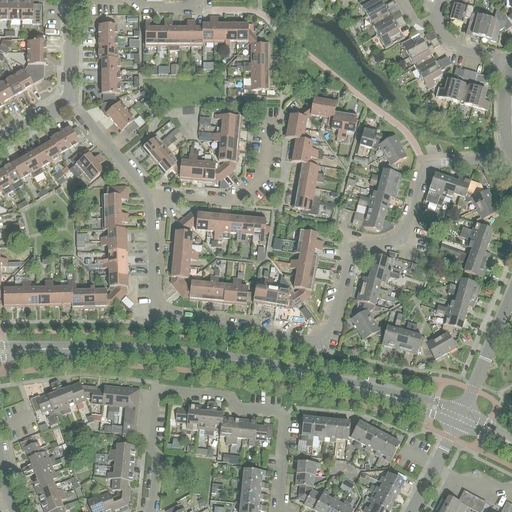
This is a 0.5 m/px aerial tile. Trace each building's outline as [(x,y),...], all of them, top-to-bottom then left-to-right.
[(364,0),(359,3),(366,17),(384,7),(379,0),(364,0)] [(0,21),(10,21),(10,3),(0,3),(0,21)] [(10,3),(10,21),(21,21),(21,3),(10,3)] [(40,6),(33,6),(33,3),(21,3),(21,21),(32,21),(32,25),(40,25),(40,6)] [(464,18),(470,20),(472,15),(474,8),(467,6),(466,8),(454,5),(450,20),(462,24),(464,18)] [(387,16),(388,16),(384,7),(366,17),(371,25),(379,20),(381,24),(390,19),(390,18),(389,19),(387,16)] [(490,40),(489,42),(496,44),(499,31),(503,29),(505,32),(511,27),(499,10),(496,13),(493,21),(486,19),(481,38),(490,40)] [(470,20),(465,35),(472,37),(472,35),(481,38),(486,19),(472,15),(470,20)] [(202,44),(213,44),(213,18),(209,18),(209,25),(202,25),(202,29),(202,44)] [(225,25),(218,25),(218,18),(213,18),(213,44),(225,44),(225,25)] [(379,20),(371,25),(372,25),(374,27),(372,28),(377,36),(394,27),(390,19),(381,24),(379,20)] [(157,47),(157,29),(149,29),(149,22),(145,22),(145,47),(157,47)] [(157,29),(157,47),(168,47),(168,22),(164,22),(164,29),(157,29)] [(168,22),(168,47),(168,53),(179,53),(179,47),(179,29),(172,29),(172,22),(168,22)] [(179,47),(191,47),(191,22),(187,22),(187,29),(179,29),(179,47)] [(202,29),(195,29),(195,22),(191,22),(191,47),(202,47),(202,44),(202,29)] [(225,44),(225,54),(229,54),(229,42),(236,42),(236,24),(225,24),(225,25),(225,44)] [(249,44),(255,38),(252,35),(250,32),(248,32),(248,25),(248,24),(236,24),(236,42),(248,42),(249,44)] [(98,38),(116,38),(116,26),(98,26),(98,38)] [(404,38),(403,39),(400,34),(399,34),(394,27),(377,36),(385,50),(393,45),(392,44),(397,41),(398,43),(405,39),(404,38)] [(116,38),(98,38),(98,49),(116,49),(116,38)] [(255,38),(249,44),(251,45),(251,57),(269,57),(269,45),(261,45),(261,43),(255,38)] [(3,41),(1,46),(4,48),(6,49),(9,49),(9,41),(3,41)] [(401,45),(409,58),(426,49),(421,41),(412,46),(409,41),(401,45)] [(27,54),(45,54),(45,43),(27,43),(27,54)] [(116,49),(98,49),(98,61),(101,61),(101,60),(116,60),(116,49)] [(426,49),(409,58),(413,66),(422,62),(424,65),(432,60),(431,61),(430,58),(431,57),(426,49)] [(26,69),(43,79),(41,78),(43,74),(43,66),(45,66),(45,54),(27,54),(27,66),(29,66),(29,68),(28,70),(26,69)] [(269,57),(251,57),(251,64),(244,64),(244,68),(269,68),(269,57)] [(101,60),(101,61),(101,72),(119,72),(119,60),(116,60),(101,60)] [(422,62),(413,66),(414,67),(415,66),(416,69),(415,70),(420,78),(437,68),(432,60),(424,65),(422,62)] [(179,66),(171,66),(171,76),(179,76),(179,66)] [(269,68),(244,68),(244,73),(251,73),(251,80),(269,80),(269,68)] [(437,68),(420,78),(427,91),(435,87),(432,82),(441,77),(437,68)] [(43,79),(26,69),(27,70),(26,72),(25,73),(24,71),(14,77),(23,92),(33,87),(32,86),(39,81),(41,78),(43,79)] [(119,72),(101,72),(101,83),(119,83),(119,72)] [(23,92),(14,77),(4,83),(13,98),(23,92)] [(261,98),(261,91),(269,91),(269,80),(251,80),(251,87),(244,87),(244,91),(247,91),(247,98),(261,98)] [(436,98),(451,102),(456,83),(447,81),(444,91),(443,91),(438,89),(436,98)] [(13,98),(4,83),(0,84),(0,98),(3,104),(13,98)] [(119,83),(101,83),(101,95),(119,95),(119,83)] [(468,88),(466,87),(465,87),(465,86),(456,83),(451,102),(459,104),(462,95),(466,96),(469,87),(468,87),(468,88)] [(477,89),(469,87),(466,96),(462,95),(459,104),(460,105),(460,104),(463,104),(463,105),(472,108),(477,89)] [(477,89),(472,108),(487,112),(489,104),(484,102),(486,92),(477,89)] [(305,112),(308,117),(310,116),(312,116),(321,118),(325,100),(313,98),(312,106),(310,106),(303,111),(305,112)] [(113,124),(127,112),(120,103),(116,99),(100,107),(102,110),(100,112),(106,119),(108,119),(109,119),(113,124)] [(325,100),(321,118),(328,119),(327,127),(331,127),(331,128),(334,112),(336,102),(325,100)] [(431,106),(424,104),(422,111),(429,113),(431,106)] [(305,112),(303,111),(297,115),(297,117),(288,116),(286,127),(304,130),(306,119),(308,117),(305,112)] [(127,112),(113,124),(121,133),(135,121),(127,112)] [(331,128),(331,127),(331,130),(338,131),(337,139),(341,139),(345,114),(334,112),(331,128)] [(345,114),(341,139),(345,140),(346,133),(354,134),(357,116),(345,114)] [(221,128),(240,130),(241,118),(239,118),(220,116),(215,116),(215,120),(222,121),(221,128)] [(202,118),(201,125),(211,127),(212,120),(202,118)] [(304,130),(286,127),(284,138),(294,140),(310,142),(310,139),(303,137),(304,130)] [(60,134),(69,149),(79,144),(76,138),(72,131),(70,128),(60,134)] [(77,128),(72,131),(76,138),(81,135),(77,128)] [(240,130),(221,128),(221,135),(213,134),(213,139),(239,141),(240,130)] [(371,150),(371,149),(374,140),(375,138),(376,133),(376,132),(364,128),(357,156),(361,157),(364,148),(371,150)] [(176,130),(166,138),(169,141),(174,137),(179,133),(176,130)] [(50,140),(51,142),(59,155),(69,149),(60,134),(50,140)] [(380,148),(385,156),(401,147),(395,136),(381,144),(380,141),(374,140),(371,149),(375,150),(380,148)] [(156,137),(142,149),(149,158),(169,141),(166,138),(161,143),(156,137)] [(239,141),(213,139),(213,143),(220,143),(219,151),(238,152),(239,141)] [(310,142),(294,140),(292,151),(318,156),(318,151),(311,150),(312,143),(310,142)] [(169,141),(149,158),(157,167),(171,155),(166,149),(172,144),(169,141)] [(41,148),(50,163),(60,157),(59,155),(51,142),(41,148)] [(385,167),(384,171),(394,174),(395,168),(393,165),(407,158),(401,147),(385,156),(389,165),(385,167)] [(50,163),(41,148),(31,153),(40,169),(50,163)] [(219,151),(218,162),(224,163),(224,165),(220,168),(227,176),(231,173),(234,171),(235,164),(237,164),(238,152),(219,151)] [(318,156),(292,151),(290,163),(300,164),(309,166),(310,159),(317,160),(318,156)] [(21,159),(30,175),(33,180),(43,174),(40,169),(31,153),(21,159)] [(82,175),(101,159),(99,155),(93,160),(88,154),(74,166),(82,175)] [(177,176),(179,176),(180,176),(181,164),(180,164),(178,164),(171,155),(157,167),(164,176),(172,169),(177,176)] [(179,176),(179,180),(190,181),(193,156),(189,155),(188,163),(181,162),(180,164),(181,164),(180,176),(179,176)] [(193,156),(190,181),(202,182),(204,164),(196,163),(197,156),(193,156)] [(349,159),(338,157),(338,158),(346,170),(349,159)] [(20,180),(30,175),(21,159),(12,165),(20,180)] [(82,175),(89,184),(103,172),(98,167),(104,162),(101,159),(82,175)] [(204,164),(202,182),(213,183),(214,181),(220,182),(223,180),(226,177),(227,176),(220,168),(218,170),(217,171),(215,170),(215,165),(204,164)] [(318,167),(309,166),(300,164),(298,175),(324,180),(324,176),(317,174),(318,167)] [(20,180),(12,165),(2,170),(11,186),(20,180)] [(2,170),(0,171),(0,189),(1,191),(11,186),(2,170)] [(384,171),(382,176),(382,178),(372,176),(371,180),(398,188),(401,176),(394,174),(384,171)] [(324,180),(298,175),(296,187),(314,190),(315,183),(323,184),(324,180)] [(428,193),(425,202),(437,206),(446,179),(434,175),(428,193)] [(57,181),(56,182),(60,186),(66,181),(62,177),(60,178),(59,179),(57,181)] [(453,195),(460,197),(457,207),(461,208),(463,203),(467,193),(470,182),(471,181),(459,177),(457,183),(453,195)] [(446,179),(437,206),(441,208),(444,198),(451,201),(453,195),(457,183),(446,179)] [(398,188),(371,180),(369,185),(379,188),(377,194),(389,198),(395,200),(398,188)] [(470,182),(467,193),(472,194),(474,197),(484,192),(480,185),(470,182)] [(294,198),(320,202),(320,198),(313,197),(314,190),(296,187),(294,198)] [(102,197),(102,208),(121,208),(120,201),(128,201),(127,188),(106,189),(106,197),(102,197)] [(467,193),(463,203),(467,204),(472,201),(476,210),(493,202),(487,191),(484,192),(474,197),(472,194),(467,193)] [(70,197),(69,198),(72,202),(73,201),(79,196),(76,192),(70,197)] [(377,194),(371,193),(369,200),(360,197),(358,202),(386,209),(389,198),(377,194)] [(317,217),(319,206),(320,202),(294,198),(292,209),(308,212),(308,215),(317,217)] [(386,209),(358,202),(357,206),(367,209),(365,216),(383,221),(386,209)] [(493,202),(476,210),(480,219),(476,221),(475,225),(484,228),(486,223),(484,220),(498,213),(493,202)] [(102,208),(102,220),(128,219),(128,215),(121,215),(121,208),(102,208)] [(431,223),(431,225),(441,228),(442,227),(443,224),(441,223),(444,214),(435,211),(432,219),(431,223)] [(183,220),(190,229),(194,226),(196,226),(195,231),(207,232),(209,214),(197,213),(197,215),(190,214),(183,220)] [(383,221),(365,216),(355,213),(353,220),(352,225),(380,233),(383,221)] [(209,214),(207,232),(214,233),(214,240),(218,241),(220,215),(209,214)] [(222,241),(222,240),(229,240),(230,234),(231,216),(220,215),(218,241),(222,241)] [(236,243),(240,243),(243,217),(231,216),(230,234),(237,235),(236,243)] [(245,236),(252,237),(254,218),(243,217),(240,243),(245,243),(245,236)] [(252,237),(260,237),(259,245),(263,245),(264,234),(265,228),(266,219),(254,218),(252,237)] [(103,231),(108,231),(121,231),(121,230),(121,224),(128,223),(128,219),(102,220),(103,231)] [(183,220),(179,223),(176,226),(176,232),(174,232),(173,244),(191,246),(192,234),(187,234),(187,232),(190,229),(183,220)] [(484,228),(475,225),(474,225),(472,232),(462,228),(461,233),(488,242),(492,231),(484,228)] [(101,238),(101,243),(127,242),(126,230),(121,230),(121,231),(108,231),(108,238),(101,238)] [(298,232),(296,243),(322,247),(323,243),(315,242),(317,235),(298,232)] [(488,242),(461,233),(459,238),(469,241),(466,248),(472,250),(484,254),(488,242)] [(88,243),(88,235),(76,235),(76,243),(84,243),(88,243)] [(108,247),(108,254),(127,253),(127,242),(101,243),(101,247),(108,247)] [(322,247),(296,243),(294,254),(300,255),(313,257),(314,250),(321,251),(322,247)] [(173,244),(172,255),(197,258),(198,253),(190,253),(191,246),(173,244)] [(439,251),(452,255),(453,251),(441,246),(439,251)] [(472,250),(470,256),(460,253),(459,258),(486,267),(490,255),(484,254),(472,250)] [(108,254),(108,261),(95,261),(95,266),(101,266),(101,265),(127,265),(127,253),(108,254)] [(172,255),(171,266),(189,268),(190,261),(197,262),(197,258),(172,255)] [(313,257),(300,255),(298,262),(291,261),(290,265),(316,270),(318,258),(313,257)] [(375,256),(371,268),(399,276),(400,271),(391,268),(393,261),(375,256)] [(486,267),(459,258),(457,262),(467,266),(464,273),(482,279),(486,267)] [(109,269),(109,276),(127,276),(127,265),(101,265),(101,266),(101,269),(109,269)] [(316,270),(290,265),(290,269),(297,271),(296,278),(314,281),(316,270)] [(177,292),(185,285),(182,281),(183,279),(188,280),(189,268),(171,266),(169,278),(171,278),(171,285),(177,292)] [(417,267),(415,273),(427,276),(429,270),(429,269),(417,266),(417,267)] [(371,268),(368,279),(368,280),(380,283),(380,284),(386,285),(388,278),(398,280),(399,276),(371,268)] [(112,293),(119,301),(126,294),(126,288),(128,288),(127,276),(109,276),(109,288),(115,288),(115,290),(112,293)] [(200,302),(212,304),(214,278),(210,278),(209,285),(202,284),(200,302)] [(212,304),(223,305),(225,286),(218,286),(218,278),(214,278),(212,304)] [(314,281),(296,278),(294,289),(299,290),(299,292),(295,295),(301,303),(309,298),(310,292),(312,292),(314,281)] [(363,278),(359,290),(387,297),(388,293),(378,290),(380,284),(380,283),(368,280),(368,279),(363,278)] [(256,285),(253,304),(264,306),(269,280),(265,279),(263,287),(256,285)] [(223,305),(235,306),(237,280),(233,280),(232,287),(225,286),(223,305)] [(237,280),(235,306),(246,307),(246,304),(247,294),(248,288),(240,288),(241,280),(237,280)] [(269,280),(264,306),(275,308),(279,289),(272,288),(273,281),(269,280)] [(450,285),(448,290),(476,297),(479,285),(461,280),(459,288),(450,285)] [(53,281),(49,282),(49,307),(61,307),(60,289),(53,289),(53,281)] [(67,289),(60,289),(61,307),(72,307),(72,285),(72,281),(67,281),(67,289)] [(22,290),(12,290),(13,308),(27,308),(26,282),(22,282),(22,290)] [(30,282),(26,282),(27,308),(38,308),(37,289),(30,289),(30,282)] [(45,289),(37,289),(38,308),(49,307),(49,282),(44,282),(45,289)] [(177,292),(180,296),(183,299),(189,299),(189,301),(200,302),(202,284),(191,283),(190,289),(188,288),(185,285),(177,292)] [(90,292),(83,292),(84,310),(95,310),(95,291),(94,284),(90,284),(90,292)] [(76,285),(72,285),(72,307),(72,310),(84,310),(83,292),(76,292),(76,285)] [(3,290),(1,289),(0,290),(0,298),(1,300),(3,300),(4,308),(13,308),(12,290),(3,290)] [(294,309),(297,306),(301,303),(295,295),(292,292),(279,289),(275,308),(287,310),(287,308),(294,309)] [(359,290),(356,302),(364,304),(374,307),(376,299),(386,302),(387,297),(359,290)] [(457,297),(455,303),(455,304),(467,307),(473,309),(476,297),(448,290),(447,294),(457,297)] [(106,307),(113,307),(119,301),(112,293),(108,297),(106,297),(106,291),(95,291),(95,310),(107,309),(106,307)] [(438,307),(436,311),(464,319),(467,307),(455,304),(455,303),(449,302),(447,309),(438,307)] [(364,312),(351,320),(357,330),(373,321),(369,313),(368,313),(373,311),(374,307),(364,304),(363,309),(364,312)] [(443,326),(453,328),(461,331),(464,319),(436,311),(435,316),(445,318),(443,326)] [(381,346),(393,349),(398,331),(401,322),(396,320),(393,330),(386,328),(383,338),(381,346)] [(378,330),(373,321),(357,330),(363,341),(376,333),(378,336),(383,338),(386,328),(382,327),(378,330)] [(393,349),(405,352),(412,325),(408,324),(405,333),(398,331),(393,349)] [(417,356),(419,347),(421,338),(414,336),(417,326),(412,325),(405,352),(417,356)] [(444,334),(436,339),(445,355),(456,349),(448,335),(452,333),(453,328),(443,326),(442,330),(444,334)] [(421,338),(419,347),(424,349),(427,347),(435,361),(445,355),(436,339),(428,343),(425,339),(421,338)] [(86,401),(85,399),(80,387),(79,384),(68,388),(75,406),(86,401)] [(91,405),(103,406),(104,392),(96,391),(97,388),(80,387),(85,399),(91,400),(91,405)] [(108,413),(113,414),(116,389),(104,387),(104,392),(103,406),(109,407),(108,413)] [(69,408),(75,406),(68,388),(58,392),(67,415),(71,413),(69,408)] [(125,407),(126,401),(127,395),(127,390),(116,389),(113,414),(119,414),(119,408),(125,408),(125,407)] [(62,416),(67,415),(58,392),(47,396),(54,414),(60,411),(62,416)] [(47,412),(49,418),(46,419),(50,428),(58,424),(54,414),(47,396),(40,399),(39,397),(30,400),(35,413),(40,411),(41,414),(47,412)] [(186,431),(186,425),(187,425),(188,410),(181,410),(181,407),(171,406),(170,420),(175,421),(175,424),(182,424),(181,431),(186,431)] [(187,425),(186,425),(186,431),(191,432),(197,432),(197,430),(198,426),(200,412),(201,408),(188,406),(188,410),(187,425)] [(211,413),(200,412),(198,426),(197,430),(205,431),(204,436),(209,437),(211,413)] [(211,413),(209,437),(213,437),(213,432),(220,433),(222,419),(223,419),(223,414),(211,413)] [(312,448),(313,441),(313,438),(315,419),(303,418),(300,442),(307,443),(306,447),(312,448)] [(220,433),(219,437),(226,438),(225,444),(231,445),(233,420),(223,419),(222,419),(220,433)] [(313,438),(319,438),(318,442),(324,442),(324,439),(326,420),(315,419),(313,438)] [(233,420),(231,445),(236,445),(236,439),(243,440),(245,421),(233,420)] [(324,439),(330,439),(330,443),(335,443),(336,440),(335,440),(337,422),(326,420),(324,439)] [(245,421),(243,440),(249,440),(248,447),(254,447),(254,441),(255,427),(256,427),(256,422),(245,421)] [(335,440),(336,440),(347,441),(348,438),(347,438),(348,429),(355,430),(358,425),(349,424),(349,423),(337,422),(335,440)] [(347,438),(348,438),(361,445),(369,428),(359,423),(358,425),(355,430),(348,429),(347,438)] [(254,441),(254,447),(258,448),(259,441),(266,442),(266,439),(272,440),(273,426),(263,425),(263,427),(256,427),(255,427),(254,441)] [(369,428),(361,445),(366,447),(364,450),(365,451),(369,453),(371,450),(379,434),(369,428)] [(371,450),(376,453),(374,456),(379,458),(381,455),(389,439),(379,434),(371,450)] [(172,448),(182,449),(183,440),(173,438),(172,446),(172,448)] [(25,452),(28,459),(46,453),(48,452),(47,451),(46,447),(40,449),(37,443),(35,444),(33,439),(19,444),(23,453),(25,452)] [(381,455),(386,458),(384,461),(390,464),(400,444),(389,439),(381,455)] [(110,451),(109,456),(134,459),(135,447),(117,445),(116,452),(110,451)] [(46,453),(28,459),(32,470),(55,462),(53,457),(48,459),(46,453)] [(134,459),(109,456),(109,461),(115,462),(114,468),(133,470),(134,459)] [(32,470),(36,480),(36,481),(54,474),(51,468),(56,466),(55,462),(32,470)] [(313,476),(313,477),(315,477),(315,471),(319,471),(319,465),(298,463),(297,474),(313,476)] [(133,470),(114,468),(114,474),(107,473),(107,480),(113,480),(127,481),(127,482),(132,482),(133,470)] [(244,470),(243,482),(261,484),(262,477),(269,478),(270,473),(244,470)] [(32,482),(37,493),(54,486),(52,481),(58,478),(56,473),(54,474),(36,481),(36,480),(32,482)] [(313,476),(297,474),(295,486),(300,487),(298,499),(304,496),(305,487),(312,488),(313,477),(313,476)] [(379,483),(382,485),(398,493),(404,483),(396,478),(391,476),(388,474),(385,480),(382,478),(379,483)] [(113,480),(112,491),(117,492),(116,497),(128,506),(129,489),(127,489),(127,482),(127,481),(113,480)] [(344,480),(341,487),(348,492),(352,485),(344,480)] [(261,484),(243,482),(241,493),(260,495),(260,489),(268,490),(269,485),(261,484)] [(382,485),(379,490),(376,488),(374,493),(377,495),(393,503),(398,493),(382,485)] [(37,493),(41,504),(64,495),(62,490),(56,492),(54,486),(37,493)] [(304,496),(298,499),(305,503),(303,506),(313,511),(322,496),(321,496),(312,491),(312,488),(305,487),(304,496)] [(464,491),(463,492),(461,497),(472,503),(475,497),(464,491)] [(322,496),(313,511),(314,511),(326,511),(333,501),(332,500),(327,498),(329,495),(324,492),(321,496),(322,496)] [(103,511),(99,499),(99,498),(97,493),(91,495),(93,501),(87,503),(91,511),(103,511)] [(260,495),(241,493),(240,505),(258,507),(259,501),(267,502),(268,496),(260,496),(260,495)] [(62,507),(60,502),(67,499),(65,494),(64,495),(41,504),(44,511),(50,511),(62,508),(62,507)] [(128,506),(116,497),(111,499),(110,494),(99,498),(99,499),(103,511),(104,511),(111,509),(112,511),(128,506)] [(377,495),(374,500),(371,498),(368,503),(371,505),(385,511),(388,511),(393,503),(377,495)] [(468,509),(472,503),(461,497),(458,502),(448,497),(445,502),(442,500),(439,506),(450,511),(464,511),(466,508),(468,509)] [(475,497),(472,503),(468,509),(474,511),(480,500),(475,497)] [(333,501),(326,511),(339,511),(343,506),(342,506),(337,503),(339,500),(334,498),(332,500),(333,501)] [(200,500),(197,502),(201,508),(206,506),(205,504),(202,499),(200,500)] [(480,500),(474,511),(480,511),(486,503),(480,500)] [(343,506),(339,511),(352,511),(353,511),(347,509),(349,506),(344,503),(342,506),(343,506)] [(508,511),(511,506),(506,503),(501,511),(508,511)]
